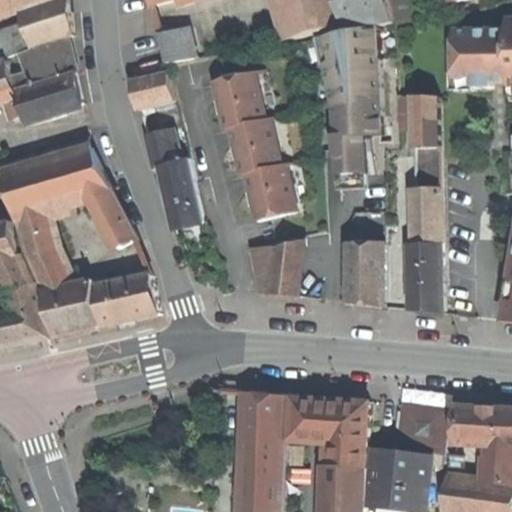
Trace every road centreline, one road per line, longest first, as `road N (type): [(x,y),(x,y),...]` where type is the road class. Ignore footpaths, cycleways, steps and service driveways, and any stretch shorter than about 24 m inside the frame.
road 1 (residential): [(198,349),(109,79),(104,0)]
road 2 (secondary): [(198,349),(511,368)]
road 3 (secondary): [(23,384),(198,349)]
road 4 (secondary): [(62,511),(23,384)]
